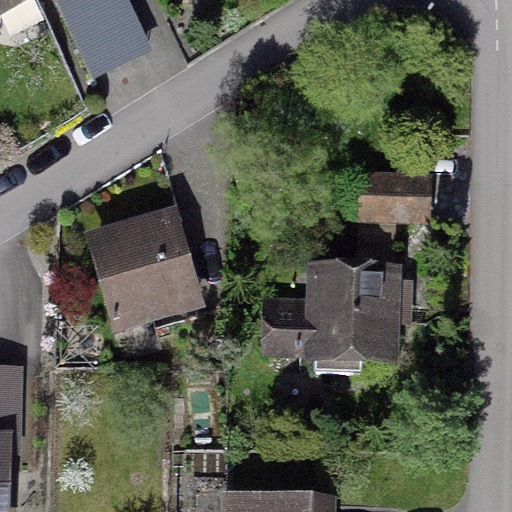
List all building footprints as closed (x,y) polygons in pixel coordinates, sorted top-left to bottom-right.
[(0,0),(0,11),(23,0),(0,0)] [(152,55),(125,0),(67,0),(59,4),(96,82),(152,55)] [(361,184),(360,224),(422,226),(424,186),(361,184)] [(115,328),(190,306),(167,229),(93,250),(115,328)] [(357,378),(358,362),(385,363),(388,283),(313,280),(312,320),(262,318),(261,359),(312,361),(311,377),(357,378)] [(0,438),(9,439),(11,377),(0,377),(0,438)]
